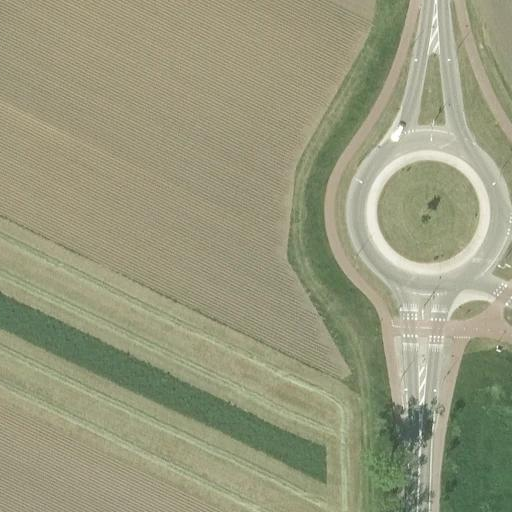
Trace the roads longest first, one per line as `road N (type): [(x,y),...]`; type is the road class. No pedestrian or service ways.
road 1 (secondary): [(406,144),(366,175),(356,212),(367,249),(407,280)]
road 2 (secondary): [(456,146),(438,0)]
road 3 (tertiary): [(407,280),(419,426)]
road 4 (secondary): [(432,0),(406,144)]
road 5 (tertiary): [(419,426),(441,282)]
